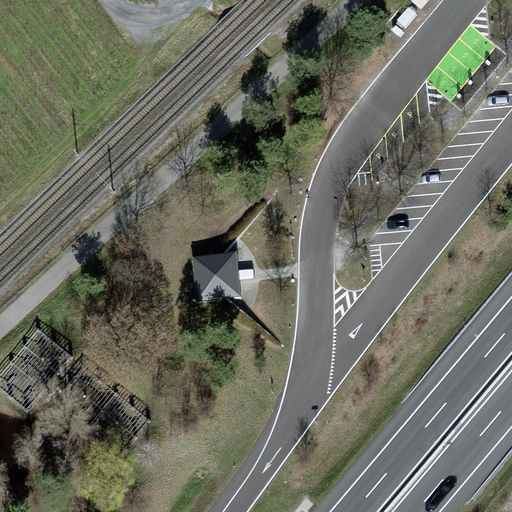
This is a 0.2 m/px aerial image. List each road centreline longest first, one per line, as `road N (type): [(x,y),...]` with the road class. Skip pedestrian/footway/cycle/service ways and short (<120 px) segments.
road 1 (motorway): [(511,324),(353,511)]
road 2 (motorway): [(416,511),(511,398)]
